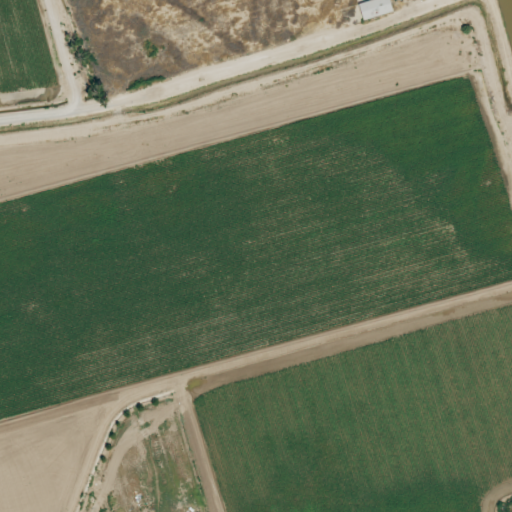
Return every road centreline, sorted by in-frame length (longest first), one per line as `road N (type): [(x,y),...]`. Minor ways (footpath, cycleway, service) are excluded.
road 1 (residential): [(464,0),(140,108),(0,126)]
road 2 (residential): [(48,0),(84,118)]
